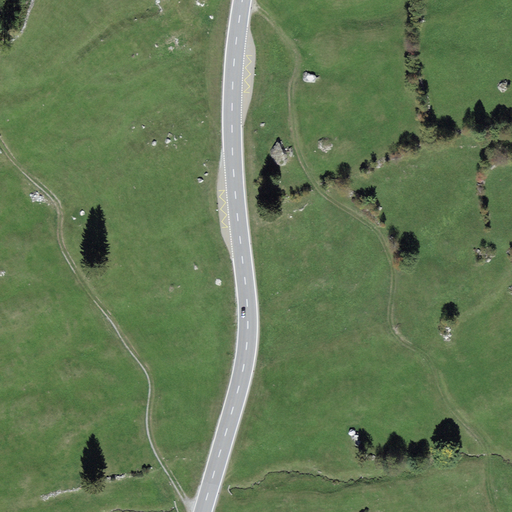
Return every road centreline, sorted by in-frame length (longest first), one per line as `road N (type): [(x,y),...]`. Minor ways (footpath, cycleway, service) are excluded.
road 1 (track): [(245,0),(298,51),(293,112),(302,152),(329,196),(387,234),(396,272),(392,326),(429,355),(454,411),(485,443),(501,511)]
road 2 (primary): [(201,511),(246,355),(232,151),(241,0)]
road 3 (track): [(0,139),(51,197),(65,254),(146,367),(154,443),(193,511)]
